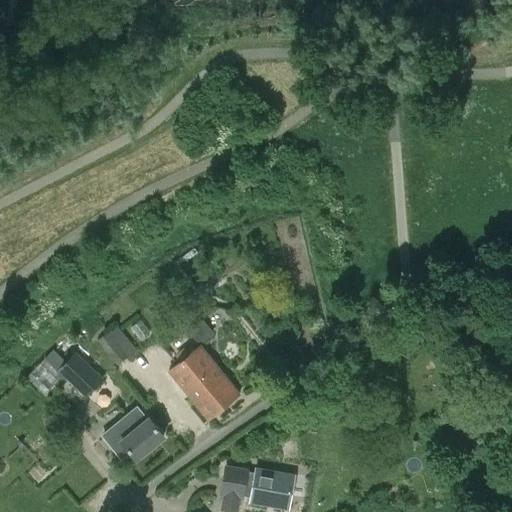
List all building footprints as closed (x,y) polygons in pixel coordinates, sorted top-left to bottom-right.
[(129,354),(109,329),(97,339),(116,364),(129,354)] [(201,344),(168,371),(206,419),(240,392),(201,344)] [(102,378),(75,352),(58,369),(86,395),(102,378)] [(111,427),(121,439),(136,457),(162,436),(147,418),(145,419),(136,407),(111,427)] [(226,465),(221,493),(223,493),(241,497),(243,497),(243,495),(247,471),(248,469),(226,465)] [(247,471),(243,495),(251,497),(250,501),(288,507),(292,482),(293,475),(284,474),(256,469),(255,473),(247,471)]
